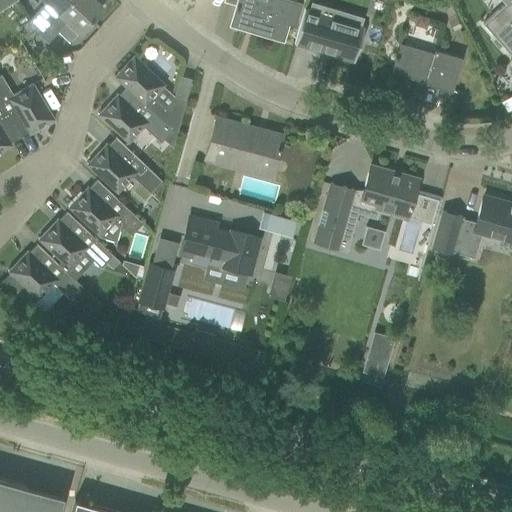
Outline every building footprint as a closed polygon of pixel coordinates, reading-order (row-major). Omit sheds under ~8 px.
[(0,0),(0,8),(13,0),(0,0)] [(44,0),(46,2),(29,20),(36,30),(36,31),(39,33),(58,13),(70,0),(44,0)] [(39,33),(46,43),(67,21),(78,32),(102,7),(94,0),(70,0),(58,13),(39,33)] [(237,0),(236,6),(230,25),(282,40),(287,22),(294,23),(300,2),(294,0),(293,0),(237,0)] [(484,0),(500,0),(504,4),(482,23),(500,44),(511,57),(511,0),(484,0)] [(303,9),(293,44),(320,52),(322,48),(330,50),(329,55),(353,62),(363,26),(347,22),(349,14),(310,3),(308,10),(303,9)] [(444,15),(452,32),(461,28),(452,11),(444,15)] [(418,17),(415,27),(425,30),(428,20),(418,17)] [(29,20),(18,27),(25,37),(36,30),(29,20)] [(30,34),(21,40),(28,51),(37,45),(30,34)] [(461,58),(442,52),(434,50),(433,53),(400,43),(391,72),(424,82),(424,83),(451,91),(461,58)] [(172,130),(171,131),(176,135),(185,102),(173,99),(170,108),(163,106),(152,97),(163,84),(133,56),(119,71),(121,73),(116,78),(125,88),(126,87),(172,130)] [(0,106),(18,137),(28,132),(34,128),(35,130),(53,119),(32,84),(13,95),(0,75),(0,106)] [(163,139),(171,131),(172,130),(126,87),(125,88),(113,101),(111,99),(97,114),(127,143),(142,127),(160,143),(163,139)] [(511,97),(511,96),(501,101),(506,112),(511,108),(511,97)] [(0,151),(4,149),(3,147),(18,137),(0,106),(0,151)] [(215,117),(204,159),(229,166),(231,159),(272,170),(281,135),(215,117)] [(171,131),(163,139),(172,148),(176,135),(171,131)] [(102,151),(100,149),(86,164),(116,192),(131,176),(149,193),(160,180),(115,137),(102,151)] [(148,166),(157,157),(147,146),(138,155),(148,166)] [(331,183),(313,243),(346,253),(357,213),(376,219),(379,210),(406,218),(432,225),(440,198),(414,190),(417,179),(370,165),(364,184),(362,192),(331,183)] [(84,194),(82,192),(68,207),(98,235),(113,220),(130,236),(142,223),(96,180),(84,194)] [(511,239),(511,208),(495,203),(496,201),(482,197),(475,223),(441,213),(431,249),(473,261),(481,231),(511,239)] [(52,224),(37,239),(60,261),(68,268),(83,252),(93,261),(100,268),(105,262),(112,268),(118,262),(112,255),(66,212),(59,220),(54,226),(52,224)] [(258,226),(291,233),(294,221),(260,214),(258,226)] [(187,222),(179,253),(192,256),(191,262),(206,266),(208,259),(221,262),(220,266),(247,273),(256,239),(230,231),(229,233),(216,230),(218,223),(189,215),(187,222)] [(365,226),(359,247),(384,254),(390,233),(365,226)] [(22,256),(7,271),(38,300),(31,307),(47,310),(63,293),(70,300),(82,287),(74,280),(64,271),(57,264),(36,244),(28,252),(23,258),(22,256)] [(121,265),(135,278),(140,263),(124,258),(121,265)] [(139,302),(136,312),(158,318),(161,308),(163,302),(175,306),(178,295),(165,292),(172,270),(148,263),(138,302),(139,302)] [(275,277),(271,291),(286,295),(290,281),(275,277)] [(374,333),(368,353),(389,358),(395,338),(374,333)] [(473,388),(470,400),(478,402),(481,390),(473,388)] [(57,511),(62,496),(0,478),(0,511),(57,511)] [(116,511),(74,500),(70,511),(116,511)]
